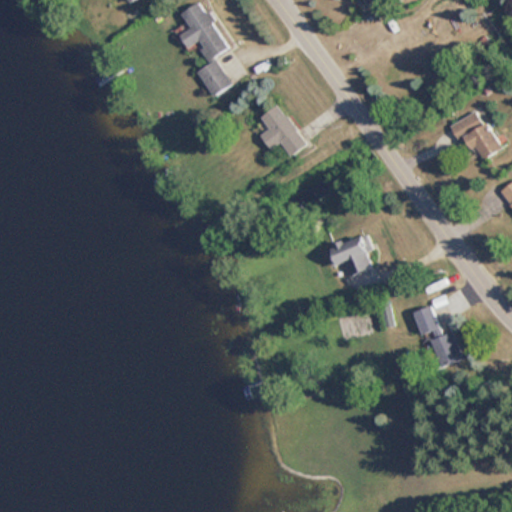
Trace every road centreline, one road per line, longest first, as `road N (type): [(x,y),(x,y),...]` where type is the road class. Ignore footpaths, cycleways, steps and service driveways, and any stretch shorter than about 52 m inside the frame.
road 1 (residential): [(391,159),(511,319)]
road 2 (residential): [(278,0),(374,134)]
